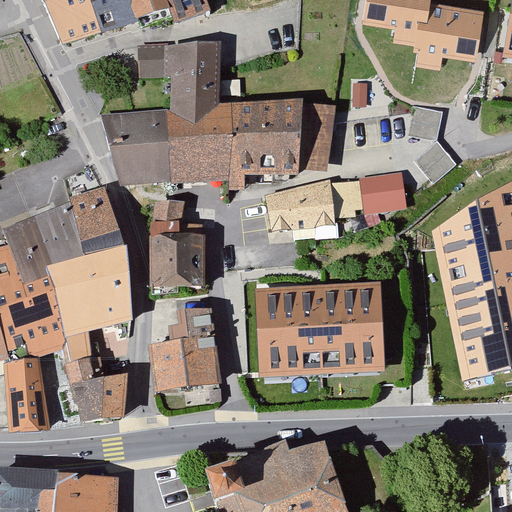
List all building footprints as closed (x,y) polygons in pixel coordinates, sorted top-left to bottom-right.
[(97,15),(90,0),(44,0),(62,45),(104,33),(97,15)] [(90,0),(97,15),(132,7),(130,0),(90,0)] [(167,0),(130,0),(132,7),(136,22),(170,10),(167,0)] [(207,0),(167,0),(170,10),(175,26),(212,11),(207,0)] [(433,0),(365,0),(362,19),(402,24),(399,39),(426,44),(423,63),(443,66),(446,52),(483,56),(488,12),(433,6),(433,0)] [(511,0),(503,56),(511,57),(511,0)] [(219,43),(138,46),(139,81),(169,80),(170,111),(172,184),(232,183),(230,106),(221,106),(219,43)] [(367,83),(354,83),(355,108),(367,108),(367,83)] [(302,102),(230,106),(232,183),(233,190),(245,190),(246,176),(299,174),(299,169),(302,102)] [(334,106),(302,102),(299,169),(326,168),(334,106)] [(443,113),(414,107),(408,135),(437,141),(443,113)] [(172,184),(170,111),(104,117),(122,186),(172,184)] [(456,165),(437,143),(414,162),(433,184),(456,165)] [(359,181),(268,194),(273,230),(364,218),(359,181)] [(511,183),(433,229),(463,381),(511,370),(511,183)] [(69,200),(70,204),(88,259),(126,247),(107,188),(69,200)] [(153,222),(184,224),(185,203),(154,201),(153,222)] [(3,229),(7,245),(21,292),(49,284),(45,271),(88,259),(70,204),(3,229)] [(152,238),(183,237),(184,224),(153,222),(152,238)] [(183,237),(152,238),(154,289),(205,287),(203,236),(183,237)] [(0,246),(0,330),(6,352),(25,347),(29,360),(61,350),(68,348),(65,339),(49,284),(21,292),(7,245),(0,246)] [(132,321),(126,247),(88,259),(45,271),(49,284),(65,339),(89,332),(132,321)] [(382,284),(255,290),(260,379),(265,378),(386,372),(382,284)] [(189,338),(151,347),(158,390),(220,382),(210,311),(187,311),(189,338)] [(0,330),(0,362),(10,360),(6,352),(0,330)] [(68,348),(61,350),(81,424),(125,420),(129,374),(96,379),(89,332),(65,339),(68,348)] [(47,427),(40,360),(4,364),(11,431),(47,427)] [(286,443),(207,470),(221,511),(349,511),(325,441),(290,453),(286,443)] [(0,511),(54,511),(57,472),(0,467),(0,511)] [(117,511),(120,477),(57,472),(54,511),(117,511)]
